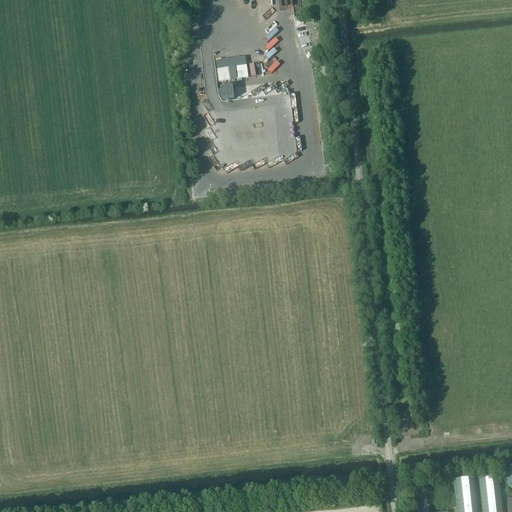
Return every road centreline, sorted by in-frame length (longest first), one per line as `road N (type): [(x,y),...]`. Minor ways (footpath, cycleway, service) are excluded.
road 1 (unclassified): [(391,511),(338,0)]
road 2 (track): [(405,449),(364,57),(371,46),(398,44)]
road 3 (track): [(511,433),(384,455)]
